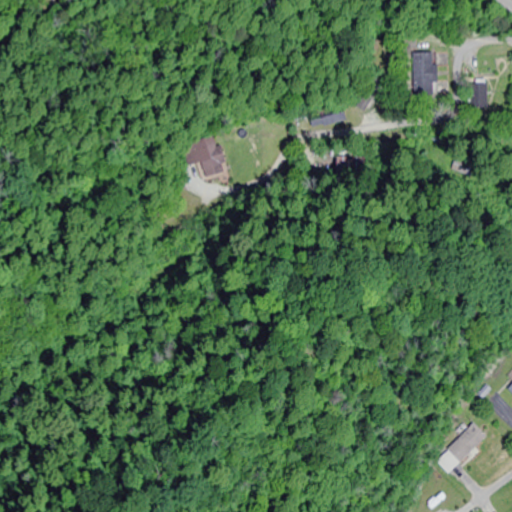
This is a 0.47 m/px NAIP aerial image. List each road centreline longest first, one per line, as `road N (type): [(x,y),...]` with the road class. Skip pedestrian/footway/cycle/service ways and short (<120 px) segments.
road 1 (residential): [(88,0),(70,268),(35,310),(0,312)]
road 2 (residential): [(291,511),(422,408),(511,251)]
